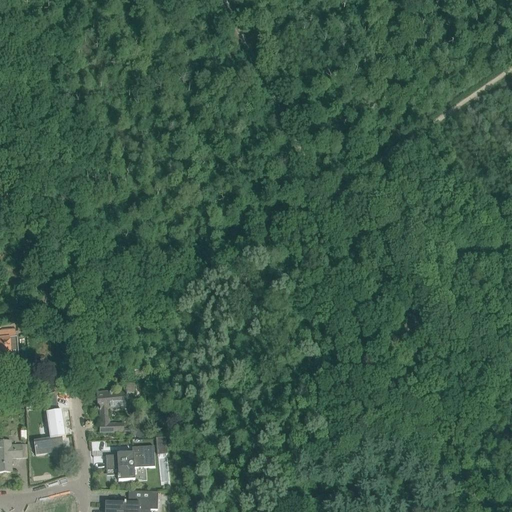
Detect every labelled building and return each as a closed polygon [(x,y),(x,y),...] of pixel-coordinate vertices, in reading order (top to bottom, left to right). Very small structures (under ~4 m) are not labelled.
[(15,339),(15,331),(0,331),(0,356),(0,358),(0,357),(0,369),(4,369),(5,374),(12,373),(9,339),(15,339)] [(142,366),(133,368),(134,371),(135,376),(144,374),(143,369),(142,366)] [(126,392),(97,395),(98,410),(99,410),(99,411),(100,411),(101,425),(100,425),(100,434),(123,433),(123,424),(109,425),(108,408),(128,406),(126,392)] [(50,440),(34,442),(36,457),(36,455),(48,453),(48,450),(55,449),(56,457),(64,456),(62,438),(66,438),(62,411),(47,414),(48,421),(49,430),(50,440)] [(133,428),(129,435),(134,437),(138,431),(133,428)] [(167,454),(166,439),(156,440),(157,455),(167,454)] [(27,459),(27,446),(11,446),(11,442),(0,442),(0,473),(12,473),(12,459),(27,459)] [(117,457),(106,457),(107,470),(118,470),(119,482),(135,481),(134,469),(155,468),(154,447),(133,449),(133,455),(117,455),(117,457)] [(157,510),(158,493),(128,492),(128,503),(126,503),(126,502),(124,502),(124,504),(108,504),(108,502),(107,502),(106,511),(138,511),(139,510),(149,511),(149,510),(157,510)]
